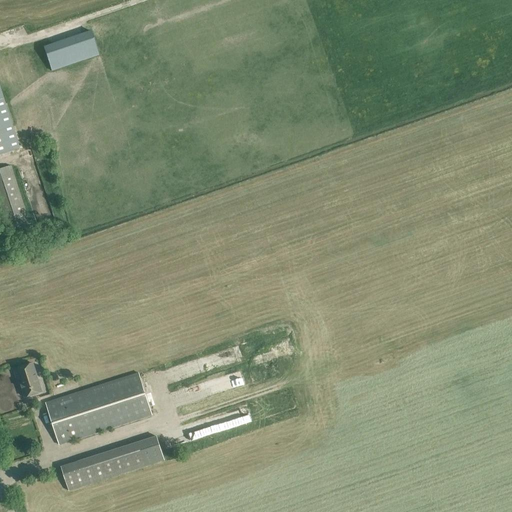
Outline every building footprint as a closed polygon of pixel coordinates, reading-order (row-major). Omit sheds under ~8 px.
[(90,30),(43,46),(51,70),(98,54),(90,30)] [(15,50),(9,52),(4,56),(1,61),(0,62),(0,74),(2,79),(6,84),(11,86),(17,87),(22,86),(28,84),(33,79),(35,74),(36,68),(34,62),(31,57),(27,53),(21,51),(15,50)] [(0,154),(20,148),(0,87),(0,154)] [(0,218),(5,233),(14,230),(30,224),(10,166),(0,168),(0,218)] [(244,382),(277,373),(274,361),(241,370),(244,382)] [(25,397),(35,394),(42,392),(33,364),(14,370),(17,379),(19,378),(25,397)] [(59,445),(68,442),(152,415),(139,373),(46,403),(59,445)] [(264,403),(268,416),(293,410),(290,396),(264,403)] [(165,461),(158,437),(139,443),(147,467),(165,461)] [(69,491),(78,488),(145,466),(138,443),(61,467),(69,491)]
